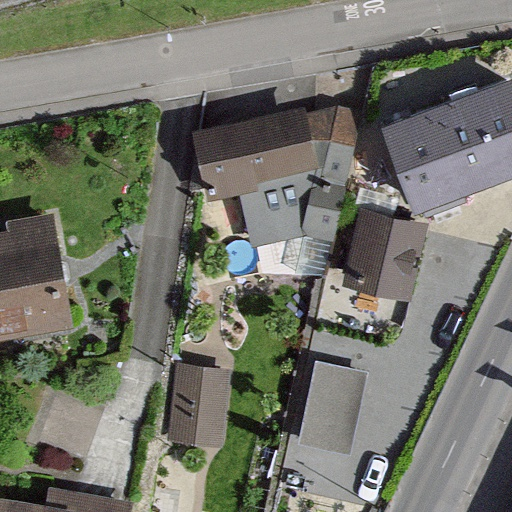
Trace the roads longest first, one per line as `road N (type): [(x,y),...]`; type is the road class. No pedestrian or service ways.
road 1 (residential): [(0,88),(511,5)]
road 2 (unknown): [(178,87),(158,282),(118,484)]
road 3 (tertiary): [(421,511),(511,319)]
